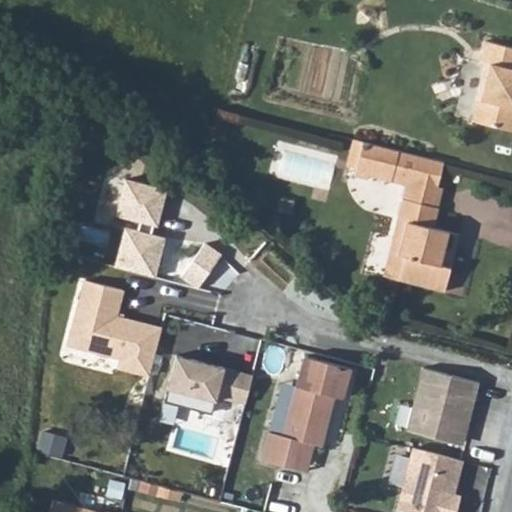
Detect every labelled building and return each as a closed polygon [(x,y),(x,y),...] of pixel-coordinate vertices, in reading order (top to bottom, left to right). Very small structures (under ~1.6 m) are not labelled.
[(511,48),(481,40),(476,60),(484,62),(469,121),(511,131),(511,48)] [(360,141),(351,139),(343,166),(352,169),(360,141)] [(442,162),(360,141),(352,169),(350,177),(365,180),(366,177),(404,186),(391,237),(401,239),(397,256),(403,258),(398,281),(443,291),(457,234),(433,227),(441,188),(435,187),(442,162)] [(125,180),(116,218),(159,229),(169,190),(125,180)] [(124,230),(115,269),(157,279),(167,239),(124,230)] [(223,256),(206,244),(182,275),(198,288),(223,256)] [(84,281),(67,346),(120,358),(117,371),(151,380),(162,329),(117,318),(123,292),(84,281)] [(341,397),(349,367),(327,362),(304,356),(281,435),(267,431),(259,459),(290,467),(297,440),(312,444),(319,446),(333,396),(341,397)] [(176,358),(166,402),(213,416),(217,401),(245,406),(252,376),(176,358)] [(478,383),(423,369),(406,432),(466,448),(478,383)] [(297,440),(290,467),(305,471),(312,444),(297,440)] [(413,450),(397,510),(401,511),(457,511),(461,498),(456,497),(462,464),(413,450)] [(400,451),(390,480),(401,483),(410,454),(400,451)] [(104,511),(53,500),(50,511),(104,511)]
